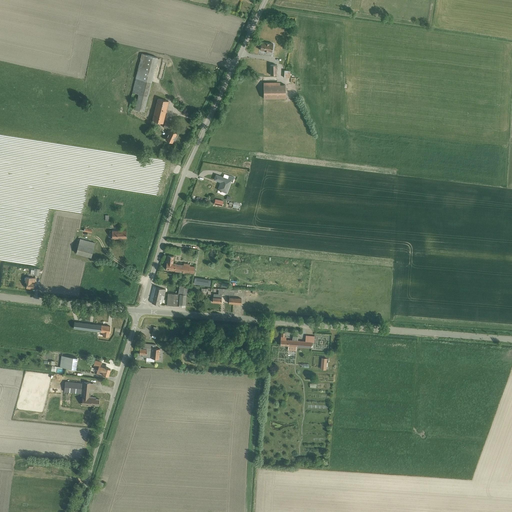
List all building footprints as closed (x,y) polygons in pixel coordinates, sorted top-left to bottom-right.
[(273,44),(261,42),(260,50),(272,52),(273,44)] [(136,78),(132,93),(138,94),(135,109),(144,111),(153,69),(138,66),(135,78),(136,78)] [(285,98),(285,85),(263,85),(263,98),(285,98)] [(157,98),(152,121),(163,123),(168,101),(157,98)] [(169,130),(168,129),(166,134),(167,135),(165,139),(172,143),(177,133),(169,130)] [(226,193),(230,181),(232,182),(233,177),(228,175),(226,179),(215,175),(213,180),(220,182),(217,189),(226,193)] [(126,230),(112,230),(112,239),(126,238),(126,230)] [(95,242),(80,238),(76,252),(91,256),(95,242)] [(66,276),(70,253),(56,251),(53,274),(66,276)] [(167,257),(165,269),(191,273),(193,274),(194,267),(192,266),(189,266),(189,264),(183,264),(183,265),(172,263),(173,257),(167,257)] [(25,276),(25,282),(27,282),(26,287),(33,288),(35,278),(25,276)] [(178,294),(167,293),(166,305),(185,306),(187,287),(183,287),(183,286),(179,285),(178,294)] [(162,302),(165,289),(155,287),(152,303),(159,304),(159,301),(162,302)] [(220,303),(221,295),(221,294),(218,294),(213,294),(213,297),(212,297),(212,302),(220,303)] [(74,322),(73,328),(92,331),(103,332),(103,336),(108,337),(109,333),(110,326),(74,322)] [(311,347),(311,342),(313,342),(313,336),(305,335),(305,341),(297,341),(297,336),(292,336),(292,339),(292,340),(285,340),(286,337),(284,337),(284,333),(281,333),(280,336),(280,345),(288,345),(287,350),(296,351),(296,346),(311,347)] [(143,347),(143,349),(139,348),(139,354),(142,354),(142,357),(146,357),(146,356),(151,356),(151,358),(159,358),(160,348),(155,348),(155,344),(143,343),(143,347)] [(62,354),(60,366),(76,369),(77,357),(62,354)] [(296,363),(296,356),(288,355),(287,357),(284,357),(284,361),(296,363)] [(102,374),(108,376),(110,369),(104,367),(100,366),(101,362),(95,360),(93,365),(98,367),(97,370),(96,373),(102,375),(102,374)] [(80,393),(82,383),(65,381),(64,392),(80,393)] [(90,406),(90,404),(98,405),(98,404),(99,404),(99,401),(98,401),(98,399),(95,398),(95,397),(91,397),(91,396),(89,395),(88,394),(89,382),(83,382),(81,405),(90,406)] [(45,398),(61,399),(62,385),(46,384),(45,398)]
